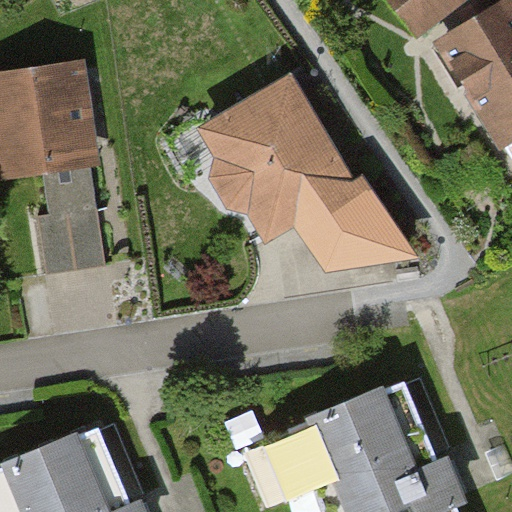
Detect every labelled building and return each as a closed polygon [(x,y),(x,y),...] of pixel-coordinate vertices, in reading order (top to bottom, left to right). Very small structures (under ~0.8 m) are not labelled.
[(372,0),(404,42),(460,0),(372,0)] [(511,8),(507,0),(491,0),(418,44),(482,152),(511,134),(511,8)] [(72,63),(0,73),(0,175),(87,162),(72,63)] [(274,81),(182,134),(244,242),(337,189),(274,81)] [(443,511),(387,376),(274,422),(310,511),(443,511)] [(112,511),(76,426),(0,457),(0,511),(112,511)]
